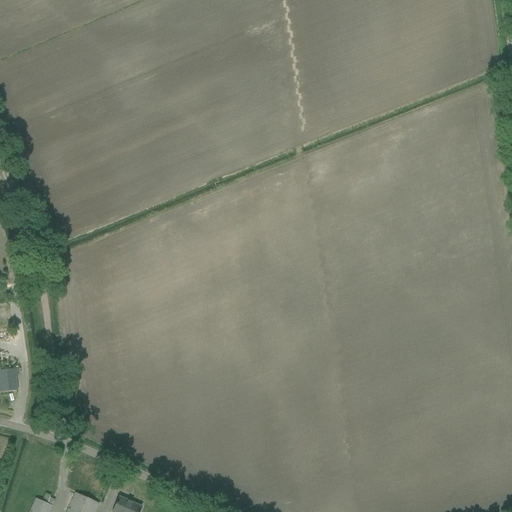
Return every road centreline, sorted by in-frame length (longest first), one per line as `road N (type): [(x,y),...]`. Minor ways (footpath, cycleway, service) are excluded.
road 1 (track): [(0,160),(41,286),(55,439)]
road 2 (unclassified): [(230,511),(127,465),(0,423)]
